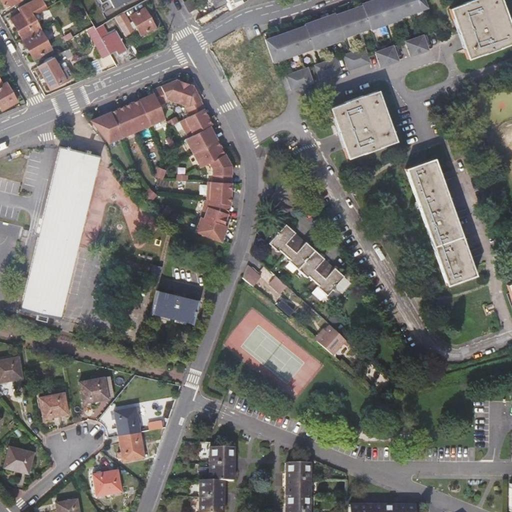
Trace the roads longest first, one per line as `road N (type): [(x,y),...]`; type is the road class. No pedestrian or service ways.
road 1 (residential): [(511,333),(435,353),(298,127),(292,122),(247,146)]
road 2 (residential): [(247,146),(247,227),(189,398)]
road 3 (residential): [(189,398),(363,469)]
road 4 (residential): [(43,112),(192,49)]
road 5 (residential): [(363,469),(511,470)]
road 6 (residential): [(313,0),(250,18),(192,49)]
road 7 (residential): [(189,398),(149,511)]
